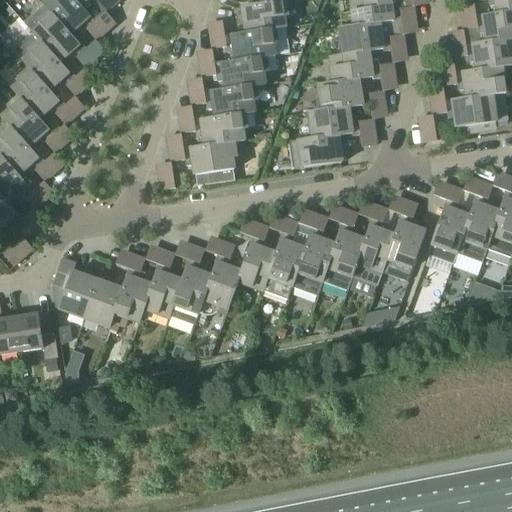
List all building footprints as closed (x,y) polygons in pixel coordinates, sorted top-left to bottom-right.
[(72,0),(50,0),(43,7),(50,15),(50,14),(69,37),(77,30),(82,37),(89,31),(83,24),(90,18),(80,7),(72,0)] [(83,24),(89,31),(107,15),(97,4),(99,2),(96,0),(72,0),(80,7),(90,18),(83,24)] [(412,0),(350,0),(355,29),(379,26),(393,24),(392,16),(400,15),(399,11),(413,9),(412,0)] [(511,0),(487,0),(489,8),(497,7),(498,16),(511,14),(511,0)] [(276,32),(286,31),(284,19),(288,18),(286,3),(243,10),(244,17),(236,19),(238,28),(245,27),(246,36),(247,37),(276,32)] [(50,14),(50,15),(39,24),(42,28),(33,36),(39,43),(40,43),(59,65),(66,58),(72,64),(79,58),(73,52),(79,48),(69,37),(50,14)] [(477,27),(478,31),(464,33),(466,45),(473,44),(473,46),(488,44),(488,45),(511,41),(511,42),(511,14),(498,16),(484,18),(485,26),(477,27)] [(402,25),(400,15),(392,16),(393,24),(394,26),(402,25)] [(485,26),(484,18),(484,16),(475,17),(477,27),(485,26)] [(382,44),(390,43),(390,39),(404,37),(402,25),(394,26),(393,24),(379,26),(355,29),(341,31),(345,57),(368,54),(382,52),(382,44)] [(246,36),(233,38),(234,46),(225,48),(227,56),(235,55),(236,64),(265,60),(275,59),(273,47),(278,46),(276,32),(247,37),(246,36)] [(234,46),(233,38),(232,36),(224,37),(225,48),(234,46)] [(488,44),(473,46),(475,54),(466,56),(467,58),(468,64),(475,63),(477,72),(477,73),(502,69),(502,70),(511,68),(511,42),(511,41),(488,45),(488,44)] [(40,43),(39,43),(29,52),(32,56),(23,64),(29,71),(48,93),(49,92),(55,87),(61,93),(68,87),(62,80),(68,75),(59,65),(40,43)] [(392,53),(390,43),(382,44),(382,52),(383,54),(392,53)] [(466,56),(475,54),(473,46),(473,44),(466,45),(450,47),(452,60),(467,58),(466,56)] [(81,46),(79,48),(73,52),(79,58),(87,52),(81,46)] [(309,53),(310,62),(323,59),(321,51),(309,53)] [(345,57),(330,59),(334,85),(335,86),(358,82),(358,83),(372,81),(371,73),(380,71),(378,62),(370,63),(368,54),(345,57)] [(236,64),(222,66),(223,74),(215,75),(216,85),(224,83),(226,92),(226,93),(255,88),(255,89),(265,87),(263,75),(268,75),(265,60),(236,64)] [(223,74),(222,66),(222,64),(213,65),(214,71),(215,75),(223,74)] [(199,67),(201,81),(215,78),(215,75),(214,71),(213,65),(199,67)] [(477,72),(463,74),(465,82),(456,84),(457,93),(466,92),(467,101),(492,98),(506,96),(502,70),(502,69),(477,73),(477,72)] [(29,71),(18,81),(21,84),(12,92),(18,99),(38,122),(39,121),(46,115),(51,121),(58,115),(52,109),(58,103),(49,92),(48,93),(29,71)] [(381,81),(380,71),(371,73),(372,81),(372,83),(381,81)] [(465,82),(463,74),(463,72),(455,73),(456,84),(465,82)] [(70,74),(68,75),(62,80),(68,87),(76,80),(70,74)] [(335,86),(334,85),(319,88),(323,113),(324,114),(348,110),(362,108),(360,100),(369,99),(367,91),(359,92),(358,83),(358,82),(335,86)] [(226,92),(211,94),(213,102),(204,104),(206,112),(213,111),(215,120),(215,121),(245,116),(245,117),(254,115),(252,104),(257,103),(255,89),(255,88),(226,93),(226,92)] [(213,102),(211,94),(211,92),(203,93),(204,104),(213,102)] [(455,111),(446,112),(448,121),(456,120),(457,130),(496,125),(492,98),(467,101),(454,103),(455,111)] [(18,99),(7,109),(10,113),(2,121),(8,128),(9,128),(28,149),(29,149),(35,143),(41,149),(47,143),(42,137),(48,132),(39,121),(38,122),(18,99)] [(370,109),(369,99),(360,100),(362,108),(362,110),(370,109)] [(455,111),(454,103),(453,101),(445,102),(446,112),(455,111)] [(60,103),(58,103),(52,109),(58,115),(65,108),(60,103)] [(324,114),(323,113),(309,115),(313,142),(338,138),(338,139),(352,137),(350,129),(358,128),(357,118),(350,119),(348,110),(324,114)] [(203,130),(194,131),(196,141),(203,140),(205,148),(205,149),(234,145),(244,144),(242,132),(247,131),(245,117),(245,116),(215,121),(215,120),(201,122),(203,130)] [(203,130),(201,122),(200,120),(193,121),(194,131),(203,130)] [(9,128),(8,128),(0,135),(0,140),(1,141),(0,141),(0,157),(18,178),(25,171),(30,177),(37,171),(32,165),(38,160),(29,149),(28,149),(9,128)] [(360,138),(358,128),(350,129),(352,137),(352,139),(360,138)] [(442,129),(434,130),(436,143),(445,142),(442,129)] [(50,131),(48,132),(42,137),(47,143),(55,137),(50,131)] [(313,142),(293,145),(297,172),(342,164),(341,157),(348,156),(347,146),(339,148),(338,139),(338,138),(313,142)] [(193,158),(184,160),(186,169),(193,167),(195,178),(196,178),(197,189),(234,183),(233,173),(234,172),(232,160),(236,159),(234,145),(205,149),(205,148),(191,150),(193,158)] [(193,158),(191,150),(191,148),(183,149),(184,160),(193,158)] [(0,157),(0,197),(7,206),(7,205),(14,199),(20,206),(27,200),(22,194),(28,189),(18,178),(0,157)] [(40,158),(38,160),(32,165),(37,171),(45,165),(40,158)] [(181,177),(172,179),(174,192),(183,190),(181,177)] [(29,187),(28,189),(22,194),(27,200),(35,193),(29,187)] [(511,204),(511,194),(505,192),(502,200),(505,201),(511,204)] [(463,194),(459,206),(456,205),(453,213),(445,210),(428,258),(453,266),(462,242),(470,219),(461,216),(469,196),(463,194)] [(0,197),(0,230),(4,227),(9,234),(17,228),(11,221),(17,216),(7,205),(7,206),(0,197)] [(483,208),(486,200),(476,197),(473,205),(474,205),(483,208)] [(462,242),(453,266),(454,267),(458,255),(483,264),(487,252),(492,237),(500,214),(491,211),(494,203),(486,200),(483,208),(474,205),(470,219),(462,242)] [(453,213),(456,205),(446,201),(443,209),(445,210),(453,213)] [(492,237),(487,252),(511,261),(511,259),(511,204),(505,201),(500,214),(492,237)] [(387,261),(395,238),(386,235),(394,214),(389,213),(384,226),(381,224),(378,232),(370,229),(365,243),(357,265),(352,279),(377,288),(382,275),(387,261)] [(19,214),(17,216),(11,221),(17,228),(24,221),(19,214)] [(407,227),(410,219),(400,216),(398,223),(400,224),(407,227)] [(387,261),(382,275),(407,284),(425,234),(416,230),(419,223),(410,219),(407,227),(400,224),(395,238),(387,261)] [(378,232),(381,224),(371,220),(368,228),(370,229),(378,232)] [(264,292),(288,301),(293,288),(298,275),(306,252),(305,252),(310,239),(308,238),(311,230),(299,225),(294,239),(291,238),(289,246),(281,243),(276,256),(277,256),(268,279),(264,292)] [(348,237),(351,229),(341,225),(338,233),(340,234),(348,237)] [(328,270),(324,282),(348,290),(352,279),(357,265),(365,243),(356,239),(359,232),(351,229),(348,237),(340,234),(335,247),(336,247),(328,270)] [(318,242),(321,234),(311,230),(308,238),(310,239),(318,242)] [(298,275),(293,288),(318,297),(324,282),(328,270),(336,247),(335,247),(327,244),(330,237),(321,234),(318,242),(310,239),(305,252),(306,252),(298,275)] [(289,246),(291,238),(282,235),(279,242),(281,243),(289,246)] [(259,250),(262,242),(252,239),(249,247),(251,248),(259,250)] [(8,242),(0,249),(0,253),(3,258),(14,249),(8,242)] [(251,248),(241,274),(242,275),(238,284),(239,284),(263,293),(264,292),(268,279),(277,256),(276,256),(267,253),(270,246),(262,242),(259,250),(251,248)] [(224,268),(227,260),(217,257),(214,264),(216,266),(224,268)] [(204,302),(199,314),(207,317),(211,317),(215,315),(218,312),(227,315),(239,284),(238,284),(242,275),(241,274),(232,271),(235,263),(227,260),(224,268),(216,266),(211,279),(203,302),(204,302)] [(85,271),(82,278),(73,275),(75,267),(63,262),(53,287),(67,292),(60,311),(84,320),(98,284),(104,286),(107,279),(85,271)] [(194,273),(197,265),(188,262),(185,270),(187,271),(194,273)] [(174,306),(170,317),(195,326),(199,314),(204,302),(203,302),(211,279),(203,276),(205,268),(197,265),(194,273),(187,271),(182,284),(183,284),(174,306)] [(165,278),(168,270),(158,266),(155,274),(157,275),(165,278)] [(157,275),(152,288),(152,289),(144,311),(169,320),(170,317),(174,306),(183,284),(182,284),(173,281),(176,273),(168,270),(165,278),(157,275)] [(135,283),(138,274),(128,271),(125,279),(127,280),(135,283)] [(127,280),(122,293),(123,293),(114,315),(139,325),(144,311),(152,289),(152,288),(144,285),(146,277),(138,274),(135,283),(127,280)] [(116,282),(107,279),(104,286),(98,284),(84,320),(109,330),(114,315),(123,293),(122,293),(113,290),(116,282)] [(511,300),(511,288),(502,288),(497,303),(511,300)] [(468,308),(471,307),(472,306),(474,300),(469,298),(466,307),(466,308),(468,308)] [(14,320),(19,355),(43,351),(45,362),(56,361),(57,360),(53,335),(41,337),(38,317),(14,320)] [(367,320),(368,329),(378,327),(376,318),(367,320)] [(0,357),(19,355),(14,320),(0,322),(0,357)] [(350,321),(342,323),(343,332),(352,330),(350,321)] [(284,341),(287,333),(279,330),(276,338),(284,341)] [(256,351),(259,342),(247,338),(242,353),(256,351)] [(182,366),(196,363),(194,357),(186,354),(182,366)] [(156,356),(152,366),(162,370),(166,360),(156,356)] [(56,361),(45,362),(44,362),(46,374),(46,375),(58,373),(56,361)] [(133,375),(137,365),(126,361),(123,371),(133,375)] [(67,385),(67,386),(77,384),(77,383),(76,375),(67,372),(66,376),(67,385)] [(3,393),(5,404),(17,402),(15,391),(3,393)]
